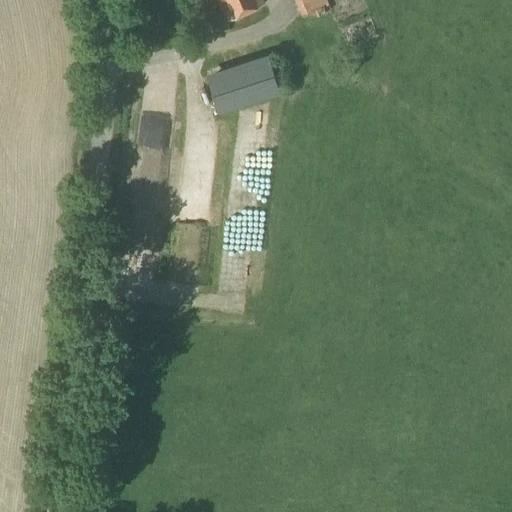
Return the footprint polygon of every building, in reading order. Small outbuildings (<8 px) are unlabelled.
[(218,0),(228,21),(265,4),(262,0),(218,0)] [(335,0),(301,0),(308,15),(337,2),(335,0)] [(218,114),(281,93),(268,54),(206,74),(218,114)] [(282,168),(282,155),(245,154),(245,167),(282,168)] [(245,274),(242,297),(267,301),(271,269),(259,268),(258,276),(245,274)]
